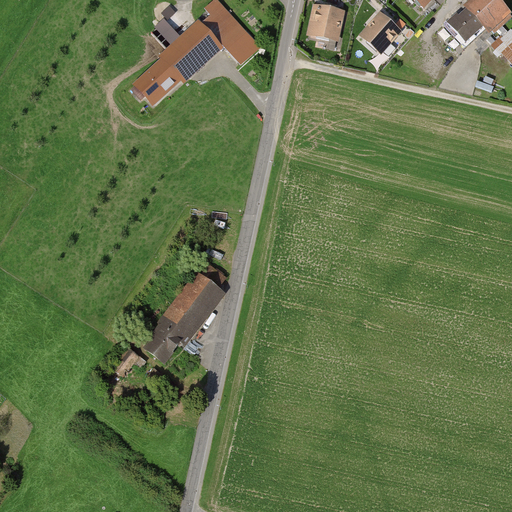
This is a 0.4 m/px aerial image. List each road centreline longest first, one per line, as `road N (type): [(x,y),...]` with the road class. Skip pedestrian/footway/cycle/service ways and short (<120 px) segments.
road 1 (unclassified): [(188,511),(295,0)]
road 2 (track): [(511,111),(282,62)]
